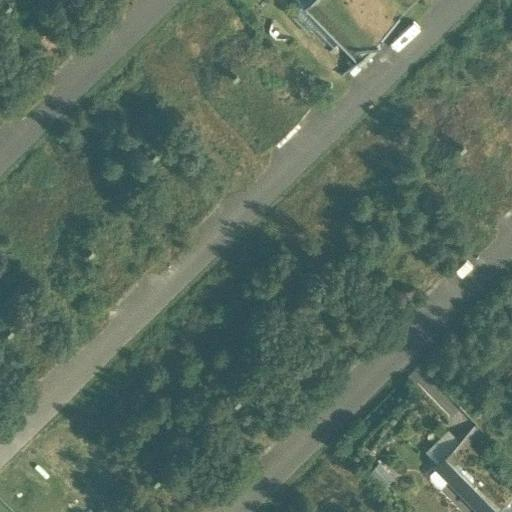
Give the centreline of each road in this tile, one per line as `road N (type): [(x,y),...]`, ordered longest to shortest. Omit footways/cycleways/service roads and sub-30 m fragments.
road 1 (unclassified): [(456,0),(0,450)]
road 2 (unclassified): [(511,242),(236,511)]
road 3 (unclassified): [(159,0),(0,158)]
